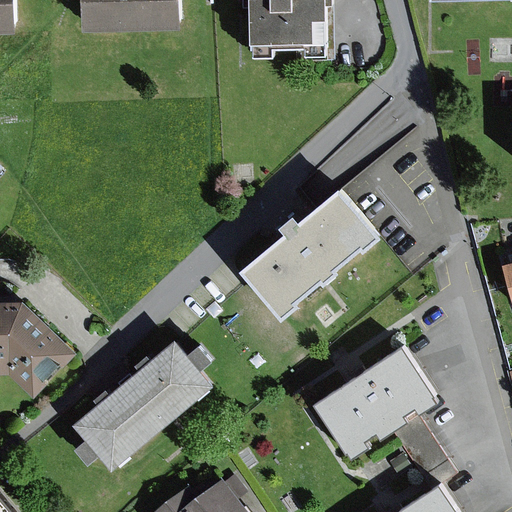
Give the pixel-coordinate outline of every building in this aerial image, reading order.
[(0,0),(0,25),(22,25),(20,0),(0,0)] [(88,0),(89,23),(186,20),(185,0),(88,0)] [(248,0),(249,1),(257,1),(258,52),(277,51),(277,42),(309,42),(309,52),(333,52),(332,0),(248,0)] [(0,183),(14,170),(0,156),(0,183)] [(387,231),(346,182),(295,225),(246,265),(287,314),(305,299),(303,296),(327,276),(330,279),(346,265),(344,263),(368,242),(370,245),(387,231)] [(28,298),(0,297),(0,369),(15,369),(40,393),(82,348),(28,298)] [(181,335),(79,420),(91,435),(80,444),(92,459),(105,449),(118,465),(219,381),(207,366),(218,356),(204,340),(193,349),(181,335)] [(359,373),(319,399),(357,456),(374,444),(370,437),(382,429),(386,434),(394,429),(413,417),(409,411),(419,405),(423,410),(444,396),(408,341),(359,373)] [(413,417),(394,429),(425,476),(454,457),(423,410),(419,405),(409,411),(413,417)] [(252,511),(225,477),(204,493),(194,480),(153,511),(252,511)] [(398,510),(394,511),(466,511),(445,479),(398,510)] [(20,511),(1,489),(0,489),(0,511),(20,511)]
